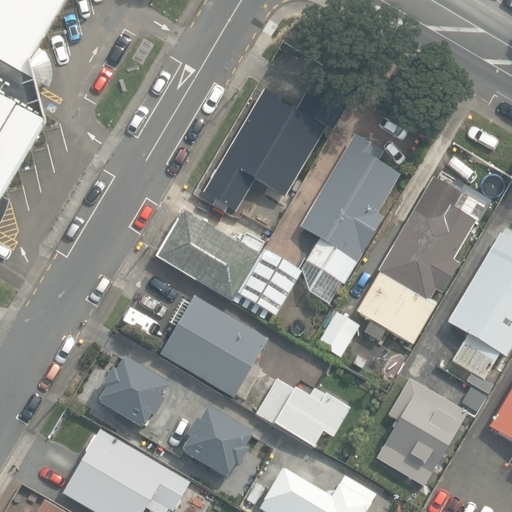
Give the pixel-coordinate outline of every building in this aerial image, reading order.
[(0,0),(0,221),(11,203),(4,198),(47,126),(29,61),(66,0),(0,0)] [(265,91),(204,193),(238,213),(257,182),(285,198),(325,130),(296,113),(298,110),(265,91)] [(303,257),(341,279),(380,213),(374,209),(397,170),(375,157),(380,147),(352,130),(298,223),(317,234),(303,257)] [(356,308),(411,340),(434,302),(427,297),(433,286),(441,291),(457,262),(450,258),(473,218),(451,205),(459,191),(445,183),(431,175),(377,268),(379,269),(356,308)] [(152,255),(228,300),(256,252),(180,208),(152,255)] [(486,377),(493,381),(499,371),(492,367),(500,354),(506,358),(511,348),(511,234),(505,230),(502,236),(501,235),(448,323),(468,335),(453,361),(484,380),(486,377)] [(235,293),(271,315),(298,270),(262,249),(235,293)] [(273,378),(258,369),(260,366),(250,361),(265,335),(193,293),(158,351),(232,394),(234,391),(240,395),(237,399),(312,443),(321,427),(332,433),(349,404),(313,383),(307,393),(275,375),(273,378)] [(358,326),(336,313),(317,346),(338,359),(358,326)] [(384,332),(369,324),(363,334),(378,343),(384,332)] [(105,388),(97,402),(142,428),(150,415),(153,417),(164,399),(161,397),(169,383),(124,356),(115,371),(112,369),(102,386),(105,388)] [(425,485),(466,413),(409,381),(390,415),(398,420),(377,458),(425,485)] [(511,463),(511,465),(511,383),(488,425),(511,439),(511,463)] [(475,408),(483,395),(468,387),(461,400),(475,408)] [(189,437),(181,451),(226,478),(234,464),(237,466),(248,448),(245,446),(253,432),(208,406),(200,420),(196,418),(186,435),(189,437)] [(63,494),(92,511),(146,511),(148,509),(152,511),(167,511),(169,510),(171,511),(173,511),(190,484),(102,430),(63,494)] [(263,501),(259,509),(263,511),(365,511),(376,494),(344,476),(331,498),(282,468),(262,500),(263,501)] [(62,511),(45,502),(39,511),(62,511)]
